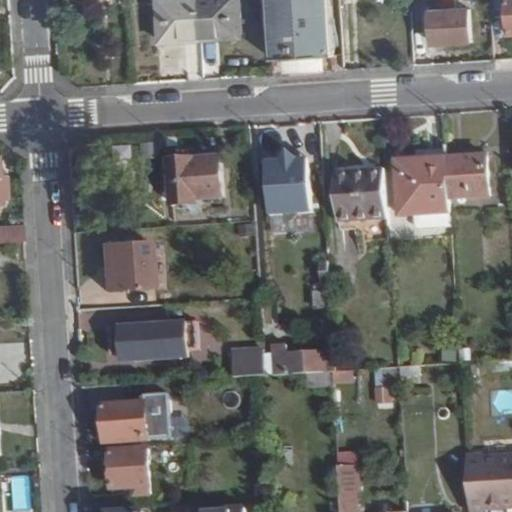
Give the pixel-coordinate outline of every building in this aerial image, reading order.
[(160,0),(163,43),(203,41),(200,0),(160,0)] [(200,0),(203,41),(243,39),(240,0),(200,0)] [(272,0),(276,60),(330,57),(326,0),(272,0)] [(447,11),(446,0),(432,0),(433,17),(434,32),(435,44),(474,43),(472,10),(457,11),(447,11)] [(456,0),(446,0),(447,11),(457,11),(456,0)] [(449,158),(448,147),(419,148),(420,160),(449,158)] [(288,160),(274,161),(277,214),(322,211),(321,158),(308,159),(298,149),(288,160)] [(225,154),(200,157),(201,163),(226,161),(225,154)] [(488,156),(449,158),(451,197),(491,195),(488,156)] [(201,163),(200,157),(175,158),(179,209),(200,208),(201,201),(210,201),(210,207),(223,206),(223,201),(229,201),(226,161),(201,163)] [(449,158),(420,160),(399,161),(404,214),(418,214),(418,226),(423,228),(453,227),(452,212),(451,197),(449,158)] [(391,222),(388,172),(337,175),(341,224),(391,222)] [(256,225),(241,224),(241,236),(256,236),(256,225)] [(0,242),(23,242),(22,225),(0,225),(0,242)] [(157,240),(105,242),(107,291),(159,289),(157,240)] [(323,292),(322,261),(310,262),(311,283),(316,282),(316,292),(323,292)] [(332,308),(329,261),(322,261),(323,292),(316,292),(317,309),(332,308)] [(198,320),(127,323),(129,362),(201,358),(198,320)] [(268,347),(238,348),(239,377),(269,375),(268,347)] [(275,348),(277,377),(334,373),(336,373),(335,355),(323,355),(323,353),(289,357),(287,347),(275,348)] [(461,349),(447,348),(446,363),(460,363),(461,349)] [(473,349),(463,349),(463,361),(473,361),(473,349)] [(511,359),(491,361),(491,371),(511,370),(511,359)] [(357,370),(337,371),(337,384),(357,383),(357,370)] [(148,396),(171,395),(170,384),(146,385),(148,396)] [(394,387),(380,387),(380,403),(394,403),(394,387)] [(107,407),(109,443),(150,440),(174,439),(171,395),(148,396),(148,401),(122,403),(123,406),(107,407)] [(295,469),(293,449),(282,449),(283,469),(295,469)] [(154,495),(151,450),(115,452),(116,488),(137,488),(137,496),(154,495)] [(362,467),(340,468),(342,511),(356,511),(356,493),(363,492),(362,467)]
